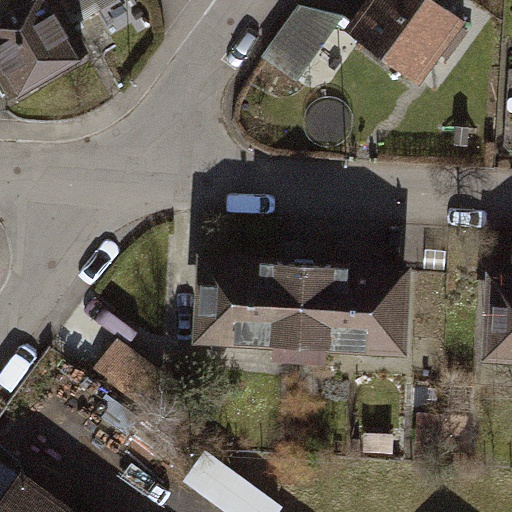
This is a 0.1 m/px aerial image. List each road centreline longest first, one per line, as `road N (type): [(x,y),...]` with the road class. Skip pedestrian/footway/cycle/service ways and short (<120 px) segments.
road 1 (residential): [(511,200),(115,179)]
road 2 (residential): [(115,179),(245,0)]
road 3 (residential): [(0,338),(115,179)]
